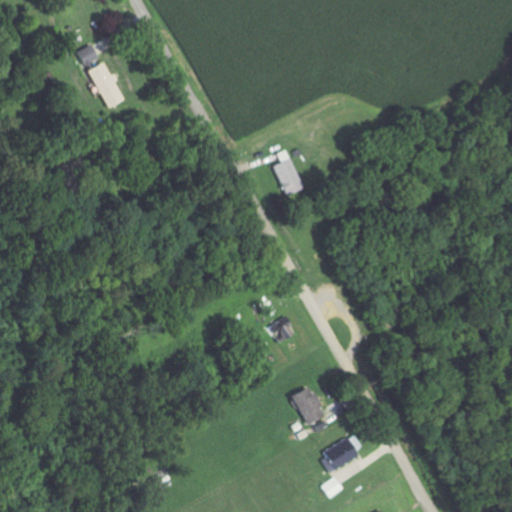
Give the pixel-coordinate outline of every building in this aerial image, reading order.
[(81,50),(87,67),(100,62),(94,46),(81,50)] [(89,73),(111,111),(127,101),(105,63),(89,73)] [(269,165),(283,196),(302,188),(287,157),(269,165)] [(322,415),(307,386),(289,396),(304,425),(322,415)] [(316,455),(327,473),(352,457),(341,439),(316,455)] [(317,487),(327,499),(340,488),(330,477),(317,487)]
